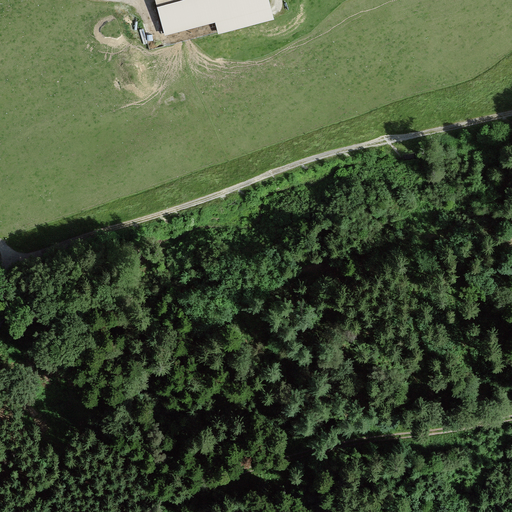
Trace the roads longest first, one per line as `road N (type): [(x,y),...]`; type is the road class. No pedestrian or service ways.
road 1 (track): [(511,112),(276,171),(16,259),(0,274)]
road 2 (track): [(154,511),(267,462),(511,415)]
